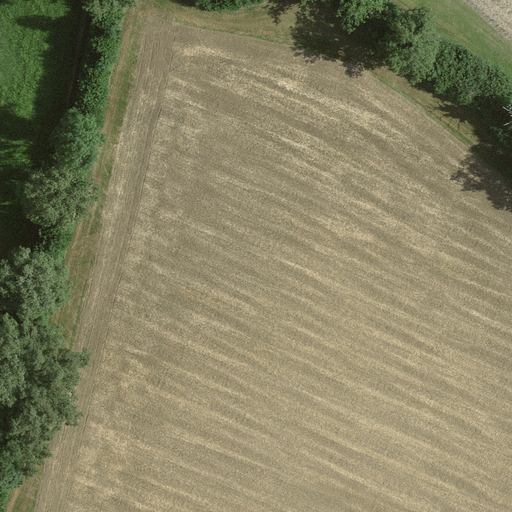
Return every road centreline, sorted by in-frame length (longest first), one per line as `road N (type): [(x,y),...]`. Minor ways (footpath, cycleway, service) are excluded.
road 1 (track): [(0,433),(103,0)]
road 2 (track): [(388,0),(511,94)]
